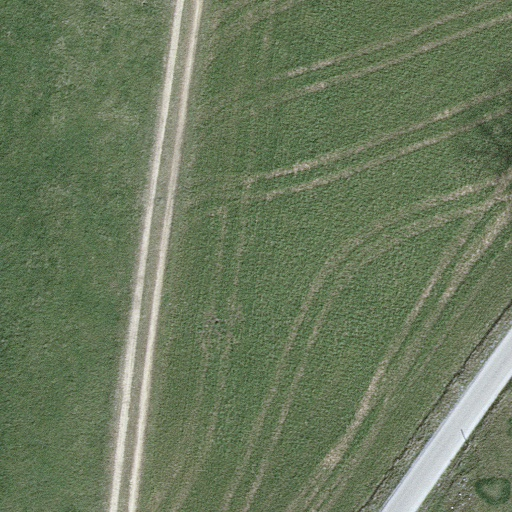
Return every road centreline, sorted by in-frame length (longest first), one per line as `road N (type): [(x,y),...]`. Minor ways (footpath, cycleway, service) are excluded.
road 1 (track): [(124,511),(187,0)]
road 2 (unclassified): [(401,511),(511,364)]
